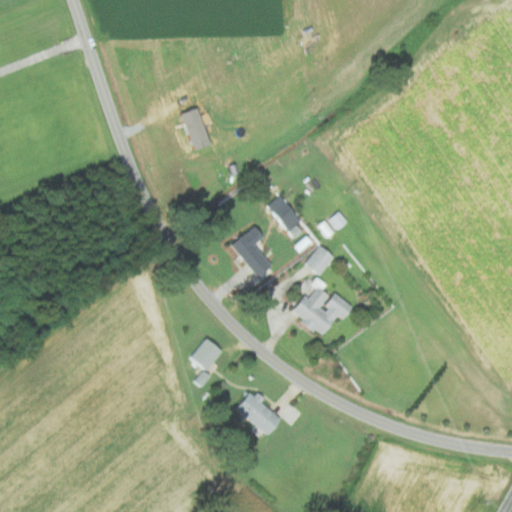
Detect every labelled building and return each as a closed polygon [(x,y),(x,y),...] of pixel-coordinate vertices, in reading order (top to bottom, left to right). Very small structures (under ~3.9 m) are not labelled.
[(291,238),(300,230),(293,222),(297,219),(276,194),(263,205),(291,238)] [(227,243),(254,276),(268,264),(251,243),(260,236),(250,224),(227,243)] [(318,274),(330,254),(314,244),(302,264),(318,274)] [(286,311),(318,334),(332,314),(339,319),(349,305),(329,291),(319,306),(317,304),(324,294),(318,289),(323,283),(313,277),(300,295),(299,294),(286,311)] [(201,370),(218,350),(202,337),(185,356),(201,370)] [(263,433),(278,416),(246,390),(231,407),(263,433)]
